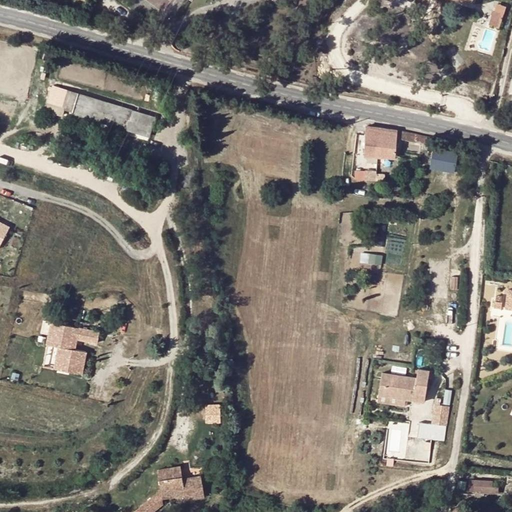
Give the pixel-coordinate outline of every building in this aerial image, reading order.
[(491,25),(500,28),(504,14),(495,11),(491,25)] [(64,107),(69,91),(69,90),(53,85),(46,108),(62,112),(64,107)] [(64,107),(72,109),(78,94),(69,91),(64,107)] [(155,117),(78,94),(72,109),(150,133),(155,117)] [(378,155),(381,127),(368,125),(366,153),(378,155)] [(396,157),(398,138),(421,142),(431,144),(432,137),(398,129),(381,127),(378,155),(396,157)] [(432,147),(427,166),(453,172),(457,152),(432,147)] [(354,176),(374,180),(376,171),(356,167),(354,176)] [(362,250),(360,259),(381,263),(383,254),(362,250)] [(494,299),(493,306),(502,307),(504,295),(497,294),(496,299),(494,299)] [(100,333),(52,325),(48,347),(59,349),(56,371),(84,376),(88,353),(76,351),(78,340),(98,344),(100,333)] [(416,380),(381,374),(378,396),(405,400),(424,403),(429,372),(417,371),(416,380)] [(405,400),(378,396),(377,402),(404,406),(405,400)] [(431,425),(419,423),(417,435),(444,440),(449,407),(434,405),(431,425)] [(181,464),(158,468),(162,490),(163,498),(185,495),(186,500),(205,497),(202,474),(183,477),(181,464)] [(494,481),(481,480),(480,492),(493,492),(494,481)] [(152,511),(164,503),(163,498),(162,490),(134,511),(152,511)]
